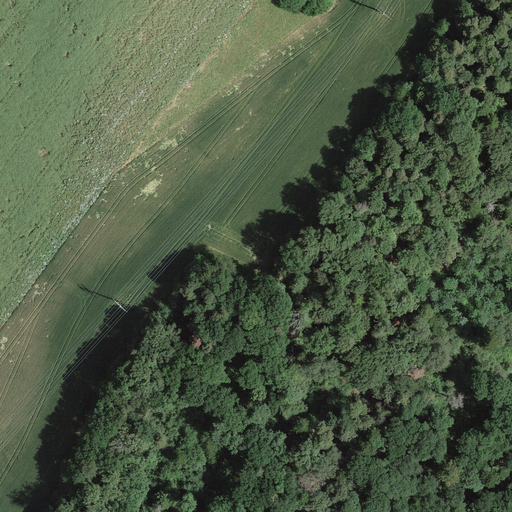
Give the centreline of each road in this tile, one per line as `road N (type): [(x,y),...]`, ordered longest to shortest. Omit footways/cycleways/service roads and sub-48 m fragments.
road 1 (track): [(486,0),(416,94),(290,294)]
road 2 (track): [(42,511),(119,344),(138,330),(166,355)]
road 3 (track): [(234,511),(290,294)]
